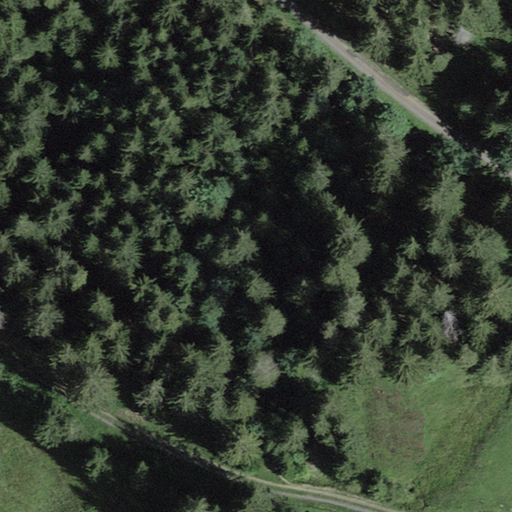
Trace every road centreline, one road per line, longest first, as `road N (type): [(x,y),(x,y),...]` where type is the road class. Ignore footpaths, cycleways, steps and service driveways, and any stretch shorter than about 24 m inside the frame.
road 1 (track): [(374,511),(254,482),(112,423),(0,355)]
road 2 (track): [(286,0),(428,121),(511,167)]
